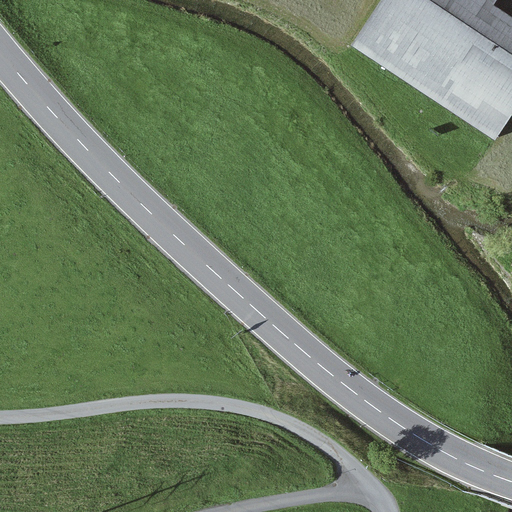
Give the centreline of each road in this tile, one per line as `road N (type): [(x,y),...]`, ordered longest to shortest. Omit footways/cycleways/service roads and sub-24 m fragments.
road 1 (secondary): [(511,482),(440,450),(308,356),(118,183),(0,51)]
road 2 (track): [(365,479),(326,443),(218,402),(0,419)]
road 3 (track): [(235,511),(365,479)]
